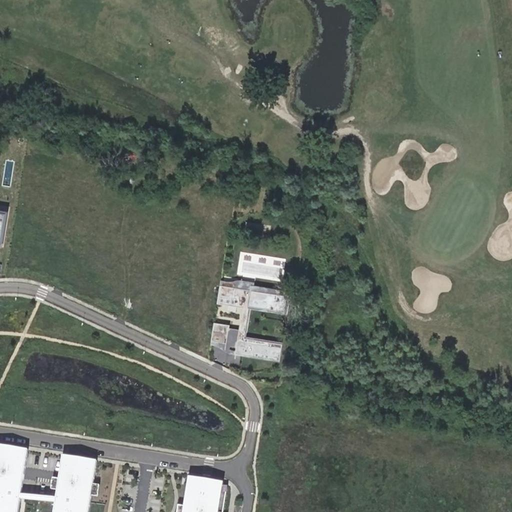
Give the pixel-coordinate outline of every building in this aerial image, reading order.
[(0,242),(4,243),(9,212),(0,210),(0,242)] [(237,354),(280,361),(283,342),(245,336),(249,308),(286,313),(289,290),(253,284),(251,285),(241,283),(242,273),(230,271),(229,280),(222,279),(218,303),(243,306),(240,328),(230,327),(230,324),(215,322),(211,344),(215,344),(219,346),(225,349),(228,352),(232,353),(237,354)] [(18,511),(29,450),(0,445),(0,511),(18,511)] [(97,461),(63,455),(60,479),(53,478),(52,489),(58,490),(54,511),(89,511),(92,495),(98,496),(100,485),(93,484),(97,461)] [(223,511),(226,492),(222,491),(223,482),(189,477),(185,506),(178,505),(177,511),(223,511)]
